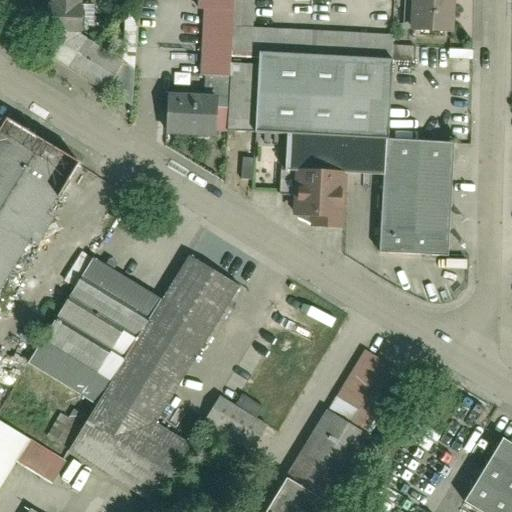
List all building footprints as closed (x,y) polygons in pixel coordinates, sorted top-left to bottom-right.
[(104,0),(57,0),(55,64),(136,111),(141,25),(115,23),(115,58),(103,50),(104,0)] [(384,146),(386,82),(387,47),(248,43),(248,0),(203,0),(201,96),(163,95),(162,136),(304,140),(302,233),(355,235),(356,181),(384,182),(382,259),(445,261),(449,148),(384,146)] [(457,0),(412,0),(412,35),(457,35),(457,0)] [(6,123),(0,133),(0,295),(78,166),(6,123)] [(138,338),(110,382),(94,407),(68,452),(158,506),(189,444),(156,424),(238,288),(188,258),(161,302),(138,338)] [(138,338),(161,302),(94,259),(27,365),(94,407),(110,382),(99,375),(127,330),(138,338)] [(110,382),(138,338),(127,330),(99,375),(110,382)] [(267,511),(321,511),(404,376),(365,353),(267,511)] [(265,428),(219,398),(203,423),(249,453),(265,428)] [(59,416),(42,448),(62,459),(80,427),(59,416)] [(0,487),(15,463),(51,485),(64,462),(0,423),(0,487)] [(511,511),(511,447),(501,441),(464,503),(478,511),(511,511)]
